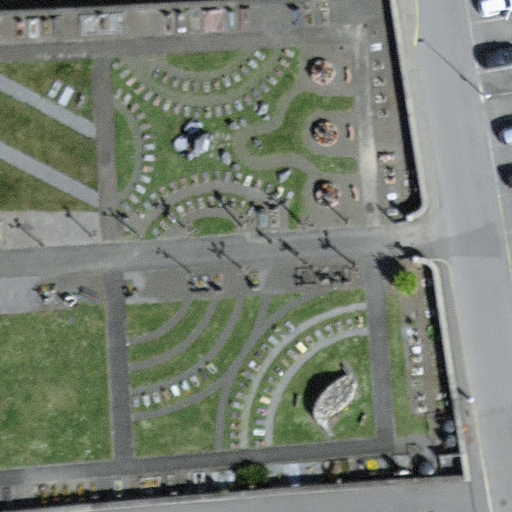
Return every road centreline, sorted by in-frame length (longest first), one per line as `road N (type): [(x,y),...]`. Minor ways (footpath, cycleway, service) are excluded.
road 1 (residential): [(435,0),(511,481)]
road 2 (residential): [(299,511),(511,493)]
